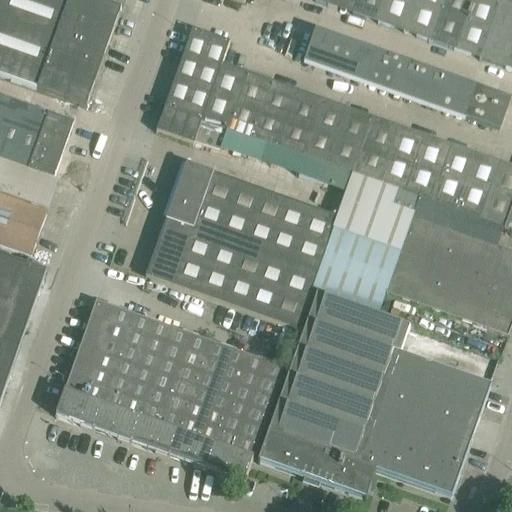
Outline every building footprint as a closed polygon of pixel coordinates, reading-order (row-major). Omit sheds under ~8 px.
[(0,0),(0,166),(54,185),(74,128),(0,102),(0,81),(86,111),(121,15),(79,0),(0,0)] [(302,0),(327,9),(330,0),(302,0)] [(330,0),(327,9),(352,18),(358,0),(330,0)] [(358,0),(352,18),(378,27),(387,0),(358,0)] [(387,0),(378,27),(403,36),(415,0),(387,0)] [(415,0),(403,36),(428,44),(443,0),(415,0)] [(443,0),(428,44),(454,53),(472,0),(443,0)] [(479,62),(499,5),(484,0),(472,0),(454,53),(479,62)] [(511,0),(501,0),(499,5),(511,9),(511,0)] [(479,62),(505,71),(511,50),(511,9),(499,5),(479,62)] [(191,34),(155,136),(192,149),(194,144),(219,152),(225,136),(246,78),(220,69),(229,47),(191,34)] [(315,35),(304,68),(499,136),(510,104),(315,35)] [(225,136),(251,145),(271,87),(246,78),(225,136)] [(251,145),(276,154),(296,96),(271,87),(251,145)] [(276,154),(301,163),(322,105),(296,96),(276,154)] [(301,163),(326,171),(347,114),(322,105),(301,163)] [(326,171),(352,180),(372,123),(347,114),(326,171)] [(352,180),(378,189),(398,132),(372,123),(352,180)] [(378,189),(403,198),(423,141),(398,132),(378,189)] [(403,198),(428,207),(448,149),(423,141),(403,198)] [(428,207),(479,225),(499,167),(448,149),(428,207)] [(0,250),(31,261),(57,186),(54,185),(0,166),(0,250)] [(511,171),(499,167),(479,225),(511,236),(511,171)] [(333,233),(337,222),(185,168),(145,281),(297,335),(312,293),(319,273),(333,233)] [(399,257),(385,297),(507,341),(511,325),(511,257),(412,222),(399,257)] [(399,257),(333,233),(319,273),(312,293),(378,317),(385,297),(399,257)] [(46,280),(26,273),(0,263),(0,306),(32,318),(46,280)] [(399,359),(409,332),(316,300),(258,466),(359,501),(362,490),(370,492),(376,476),(451,502),(490,391),(399,359)] [(0,347),(19,355),(32,318),(0,306),(0,347)] [(92,433),(133,319),(96,306),(56,420),(92,433)] [(92,433),(131,447),(171,333),(133,319),(92,433)] [(209,346),(171,333),(131,447),(168,461),(209,346)] [(168,461),(206,474),(247,360),(209,346),(168,461)] [(0,389),(6,392),(19,355),(0,347),(0,389)] [(206,474),(244,488),(284,373),(247,360),(206,474)] [(362,490),(359,501),(366,504),(370,492),(362,490)]
